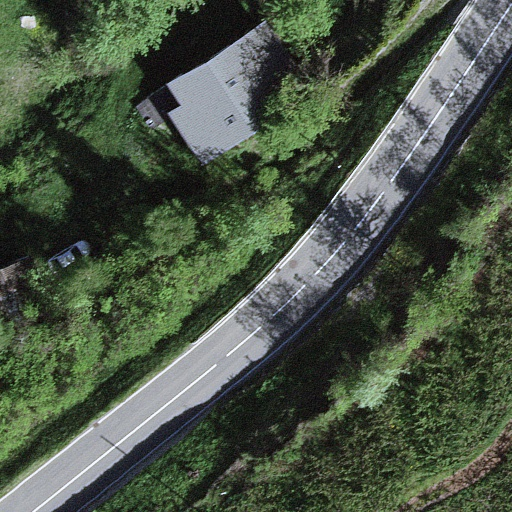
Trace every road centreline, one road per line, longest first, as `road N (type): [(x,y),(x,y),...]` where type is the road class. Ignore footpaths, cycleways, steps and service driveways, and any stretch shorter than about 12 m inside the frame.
road 1 (secondary): [(34,511),(271,316),(334,253),(511,1)]
road 2 (track): [(432,0),(299,126),(205,179),(180,175),(135,134),(123,95),(151,44),(195,0)]
